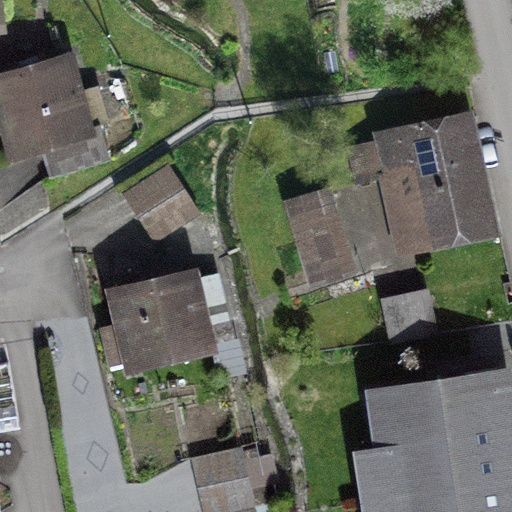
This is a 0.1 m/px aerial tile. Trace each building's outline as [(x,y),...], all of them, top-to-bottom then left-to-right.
[(76,61),(0,82),(0,107),(17,166),(99,143),(76,61)] [(473,116),(373,138),(401,260),(500,238),(473,116)] [(179,175),(130,205),(155,245),(204,215),(179,175)] [(325,193),(289,204),(310,270),(346,259),(325,193)] [(204,277),(116,294),(132,378),(220,361),(204,277)] [(429,300),(394,307),(402,342),(437,335),(429,300)] [(0,363),(0,425),(17,423),(6,362),(0,363)] [(511,511),(511,377),(375,401),(385,459),(362,463),(370,511),(511,511)] [(205,511),(257,500),(246,452),(194,464),(205,511)] [(259,511),(257,500),(205,511),(204,511),(259,511)]
